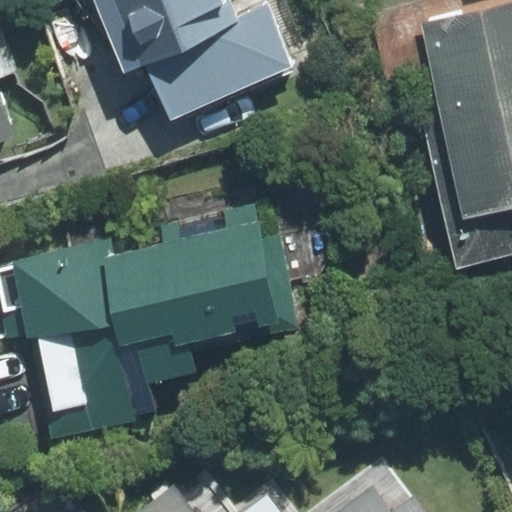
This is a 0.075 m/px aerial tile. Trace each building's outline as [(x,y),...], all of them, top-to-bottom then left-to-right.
[(277,0),(102,0),(127,64),(149,55),(168,106),(299,56),(277,0)] [(445,111),(424,116),(459,258),(511,244),(511,0),(507,0),(423,21),(445,111)] [(0,134),(19,127),(0,77),(0,134)] [(260,198),(23,253),(64,428),(154,407),(147,377),(201,364),(195,336),(287,314),(260,198)] [(136,511),(427,511),(380,455),(311,511),(288,511),(267,486),(235,511),(202,511),(176,479),(136,511)]
